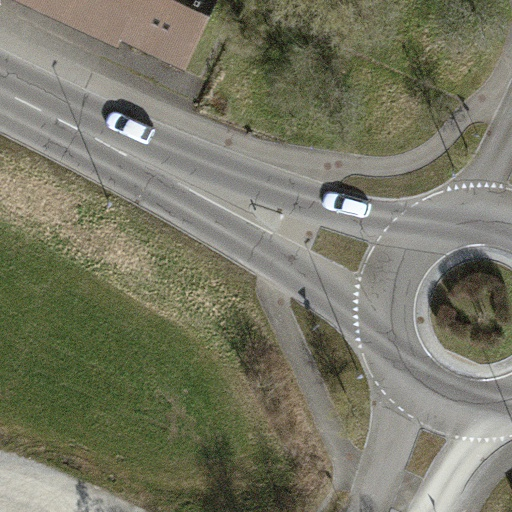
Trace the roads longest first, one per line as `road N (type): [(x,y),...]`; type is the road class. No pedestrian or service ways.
road 1 (primary): [(0,88),(397,271)]
road 2 (primary): [(397,271),(387,325),(408,376),(456,408),(511,407)]
